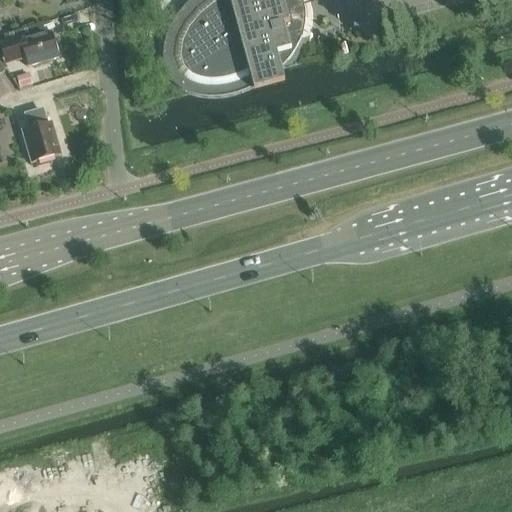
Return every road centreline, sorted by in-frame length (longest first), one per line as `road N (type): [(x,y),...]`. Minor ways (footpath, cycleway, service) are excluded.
road 1 (primary): [(0,348),(511,201)]
road 2 (primary): [(511,127),(0,270)]
road 3 (residential): [(116,195),(99,0)]
